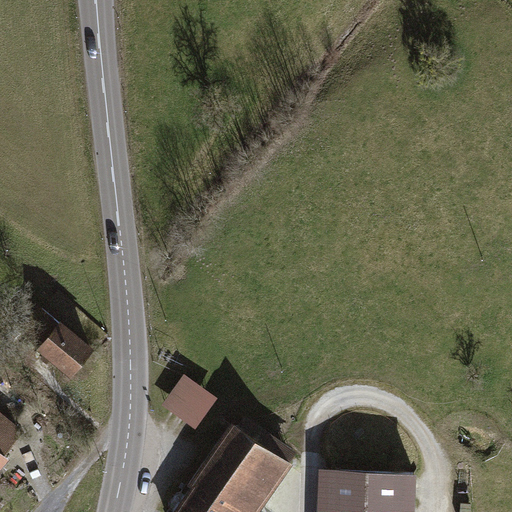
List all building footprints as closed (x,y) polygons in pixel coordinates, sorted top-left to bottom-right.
[(67,377),(90,349),(41,309),(18,337),(67,377)] [(215,394),(186,372),(165,400),(194,422),(215,394)] [(0,472),(7,464),(0,458),(19,435),(0,419),(0,472)] [(254,511),(287,461),(227,423),(169,511),(254,511)] [(412,511),(413,465),(320,463),(319,511),(412,511)]
